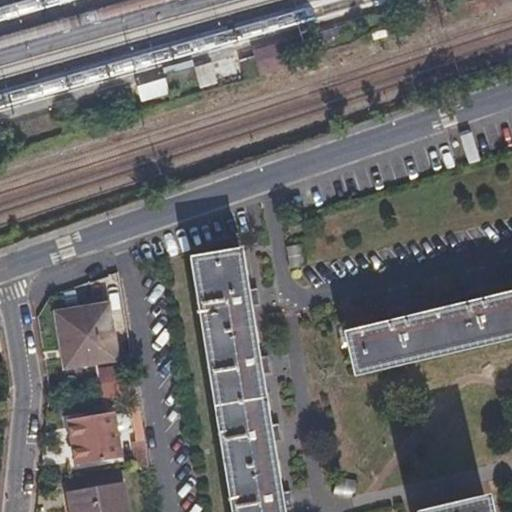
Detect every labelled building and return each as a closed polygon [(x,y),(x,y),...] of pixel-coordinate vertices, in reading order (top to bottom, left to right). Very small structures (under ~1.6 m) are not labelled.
[(288,268),(304,266),(302,246),(287,247),(288,268)] [(234,511),(283,511),(240,250),(192,259),(234,511)] [(511,336),(511,293),(345,332),(354,372),(511,336)] [(67,362),(112,353),(103,303),(57,312),(67,362)] [(115,394),(114,371),(98,372),(99,395),(115,394)] [(81,468),(120,460),(112,415),(73,423),(81,468)] [(146,464),(142,442),(131,444),(135,467),(146,464)] [(128,511),(124,483),(83,490),(67,493),(70,511),(128,511)] [(487,511),(484,498),(425,511),(487,511)]
